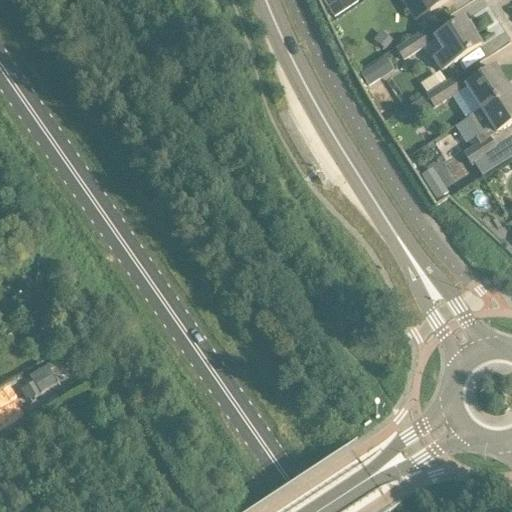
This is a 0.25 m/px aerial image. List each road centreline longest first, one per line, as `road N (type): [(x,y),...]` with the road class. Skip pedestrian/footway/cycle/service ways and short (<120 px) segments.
road 1 (secondary): [(309,511),(0,70)]
road 2 (tertiary): [(471,356),(330,131),(266,0)]
road 3 (tertiary): [(319,511),(458,423)]
